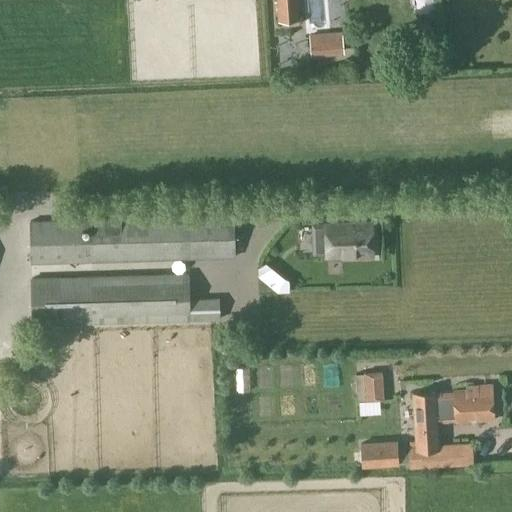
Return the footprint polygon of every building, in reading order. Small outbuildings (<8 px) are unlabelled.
[(276,0),(279,21),(299,19),(297,0),(276,0)] [(312,54),(343,53),(342,37),(311,40),(312,54)] [(31,263),(235,257),(233,215),(30,222),(31,263)] [(355,218),(327,218),(327,253),(328,259),(341,258),(341,261),(373,260),(372,252),(372,222),(355,222),(355,218)] [(260,263),(249,275),(274,298),(285,287),(260,263)] [(186,301),(186,274),(31,278),(32,323),(219,318),(218,300),(186,301)] [(376,451),(361,452),(362,464),(398,462),(398,460),(410,459),(410,465),(472,461),(471,443),(438,445),(436,423),(494,419),(492,384),(467,386),(467,389),(414,392),(417,439),(417,445),(409,445),(410,450),(397,451),(397,440),(376,441),(376,451)] [(361,410),(384,409),(383,389),(360,390),(361,410)]
